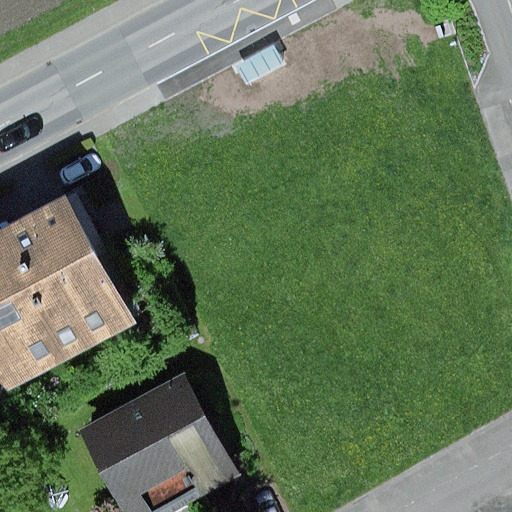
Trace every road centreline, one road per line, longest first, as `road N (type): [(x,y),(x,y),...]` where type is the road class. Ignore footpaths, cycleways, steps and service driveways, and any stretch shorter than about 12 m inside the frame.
road 1 (primary): [(239,0),(0,127)]
road 2 (residential): [(400,511),(511,447)]
